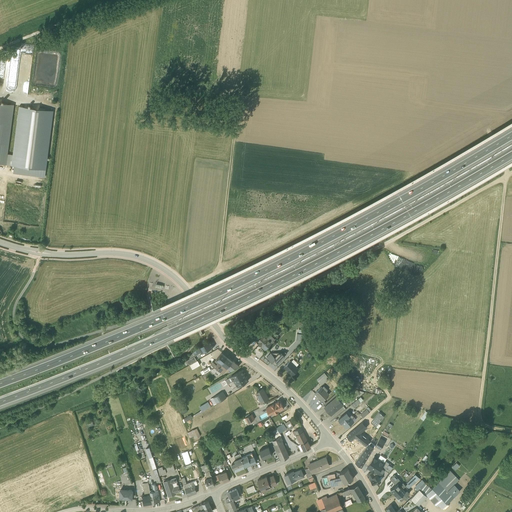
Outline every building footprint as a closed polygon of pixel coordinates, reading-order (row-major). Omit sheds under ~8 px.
[(0,100),(0,162),(12,164),(13,153),(8,152),(14,103),(0,100)] [(53,109),(19,104),(13,153),(12,164),(14,164),(13,172),(45,176),(53,109)] [(272,335),(267,330),(264,332),(256,340),(262,345),(265,348),(272,340),(270,338),(272,335)] [(199,353),(211,346),(208,340),(197,346),(191,350),(193,354),(198,351),(199,353)] [(212,359),(210,362),(217,367),(227,354),(222,350),(214,360),(212,359)] [(271,351),(266,355),(275,364),(287,352),(285,350),(271,351)] [(189,363),(197,358),(194,354),(187,359),(189,363)] [(227,354),(217,367),(223,372),(227,366),(231,369),(239,364),(227,354)] [(190,363),(192,367),(200,363),(197,358),(190,363)] [(298,362),(293,358),(291,360),(290,359),(284,365),(292,374),(299,367),(296,365),(298,362)] [(312,363),(294,380),(298,384),(316,367),(312,363)] [(243,368),(225,378),(227,382),(233,379),(237,385),(249,378),(246,375),(247,375),(243,368)] [(327,375),(324,371),(316,378),(321,384),(328,378),(326,376),(327,375)] [(308,390),(317,382),(313,377),(304,386),(308,390)] [(360,381),(348,378),(347,384),(358,387),(359,387),(360,381)] [(323,383),(315,392),(317,395),(318,394),(323,399),(329,392),(326,390),(328,388),(323,383)] [(263,387),(255,391),(260,401),(260,402),(258,403),(259,405),(263,403),(262,403),(266,401),(265,399),(268,397),(263,387)] [(210,397),(213,403),(226,395),(223,390),(210,397)] [(343,403),(346,401),(339,393),(337,395),(336,395),(324,406),(331,414),(344,403),(343,403)] [(351,403),(354,406),(360,401),(363,399),(360,396),(358,398),(357,398),(351,403)] [(208,399),(199,404),(202,409),(211,404),(208,399)] [(276,401),(266,406),(269,412),(272,411),(272,413),(284,406),(280,399),(279,399),(276,400),(276,401)] [(360,413),(362,416),(371,409),(368,405),(366,407),(360,413)] [(342,423),(352,414),(348,410),(347,411),(346,410),(338,418),(341,422),(342,423)] [(378,411),(370,421),(376,425),(384,415),(378,411)] [(252,412),(242,417),(245,422),(255,417),(252,412)] [(352,414),(342,423),(346,427),(354,420),(353,419),(355,418),(354,416),(353,414),(352,414)] [(291,418),(285,421),(289,428),(291,427),(292,428),(295,427),(294,425),(292,421),(293,420),(291,418)] [(287,427),(283,421),(276,426),(280,431),(287,427)] [(368,442),(370,440),(360,431),(367,426),(362,421),(346,434),(351,439),(355,436),(365,444),(366,444),(368,442)] [(197,426),(187,431),(189,436),(194,434),(195,436),(200,435),(201,435),(197,426)] [(300,426),(292,430),(294,433),(295,433),(300,442),(307,439),(300,426)] [(280,459),(289,455),(282,439),(282,438),(283,438),(280,434),(281,433),(277,427),(272,430),(276,436),(272,439),(274,443),(273,443),(280,459)] [(385,439),(379,436),(374,444),(380,447),(385,439)] [(345,442),(347,448),(357,445),(354,438),(345,442)] [(303,448),(304,449),(310,446),(307,439),(300,442),(301,443),(298,444),(301,449),(303,448)] [(361,465),(373,445),(368,442),(366,444),(355,460),(361,465)] [(268,444),(259,448),(262,454),(263,457),(265,456),(272,453),(268,444)] [(245,465),(256,460),(252,451),(241,455),(245,465)] [(234,469),(245,465),(239,452),(234,454),(236,457),(234,458),(235,460),(231,462),(234,469)] [(386,457),(380,453),(378,457),(373,454),(366,465),(370,468),(373,470),(367,473),(369,477),(377,472),(385,461),(384,460),(386,457)] [(157,480),(161,479),(152,455),(149,456),(154,473),(157,480)] [(308,463),(312,472),(329,464),(325,456),(308,463)] [(165,462),(168,470),(175,468),(172,459),(165,462)] [(389,471),(393,465),(386,460),(377,472),(369,477),(370,479),(371,479),(373,482),(376,481),(376,482),(381,479),(381,478),(382,475),(381,474),(385,468),(389,471)] [(208,482),(209,486),(214,484),(215,483),(207,462),(200,464),(202,469),(204,468),(205,470),(207,473),(205,474),(206,476),(204,477),(206,482),(208,482)] [(162,465),(157,467),(159,473),(166,471),(165,467),(163,468),(162,465)] [(287,482),(304,475),(301,467),(294,470),(294,469),(284,473),(287,482)] [(344,482),(353,477),(347,467),(338,472),(340,475),(330,478),(331,485),(341,483),(344,481),(344,482)] [(415,472),(418,469),(415,467),(409,474),(404,469),(400,473),(404,478),(402,481),(394,473),(390,477),(395,483),(390,488),(395,493),(415,472)] [(424,481),(410,496),(418,504),(427,494),(436,505),(438,503),(442,506),(460,489),(454,483),(459,477),(448,467),(431,486),(424,481)] [(220,481),(229,477),(226,469),(217,473),(212,475),(214,479),(219,477),(220,481)] [(407,488),(420,477),(415,472),(395,493),(398,496),(397,498),(399,499),(401,499),(409,491),(407,488)] [(262,490),(267,488),(267,486),(277,482),(273,473),(267,476),(266,474),(257,478),(262,490)] [(176,491),(181,489),(178,482),(177,482),(177,480),(178,480),(176,475),(163,479),(168,494),(177,491),(176,491)] [(197,482),(196,478),(183,482),(188,494),(196,491),(195,487),(196,486),(194,483),(197,482)] [(142,493),(144,502),(152,501),(148,481),(148,480),(142,481),(143,487),(144,487),(144,489),(143,489),(143,491),(144,491),(144,492),(142,493)] [(156,483),(155,482),(152,482),(153,488),(150,488),(152,501),(160,500),(158,485),(157,485),(157,483),(156,483)] [(253,483),(244,487),(246,492),(255,488),(253,483)] [(357,499),(365,496),(357,483),(337,492),(342,505),(346,503),(343,497),(341,497),(340,494),(342,492),(343,495),(350,492),(351,493),(353,492),(357,499)] [(132,488),(120,487),(120,497),(132,497),(132,488)] [(240,495),(236,487),(227,491),(229,496),(225,498),(230,509),(237,506),(235,500),(241,497),(240,495)] [(342,505),(337,492),(335,492),(327,496),(326,494),(321,496),(319,498),(320,502),(323,501),(325,506),(323,507),(320,508),(322,511),(325,511),(328,511),(342,505)] [(208,499),(191,506),(193,511),(210,504),(208,499)] [(391,503),(386,506),(390,511),(403,511),(399,506),(396,509),(391,503)]
